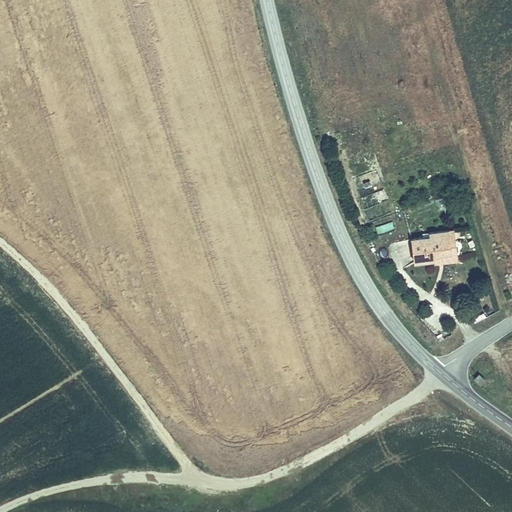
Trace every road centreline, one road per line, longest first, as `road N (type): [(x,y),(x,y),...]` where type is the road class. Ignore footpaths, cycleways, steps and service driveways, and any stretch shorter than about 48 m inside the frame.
road 1 (tertiary): [(265,0),(341,241),(369,291),(441,373)]
road 2 (track): [(182,460),(201,480),(238,482),(300,464),(441,373)]
road 3 (track): [(0,243),(60,303),(182,460)]
road 4 (track): [(201,480),(79,484),(0,509)]
